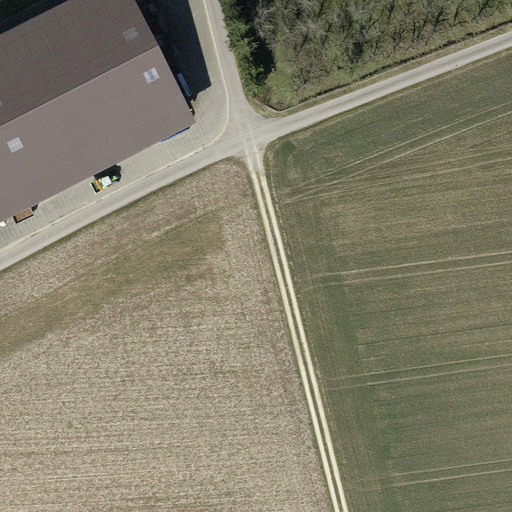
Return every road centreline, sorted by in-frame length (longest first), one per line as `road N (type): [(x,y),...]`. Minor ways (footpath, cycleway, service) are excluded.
road 1 (track): [(341,511),(251,140)]
road 2 (unclassified): [(0,263),(251,140)]
road 3 (unclassified): [(251,140),(511,41)]
road 4 (residential): [(215,0),(251,140)]
